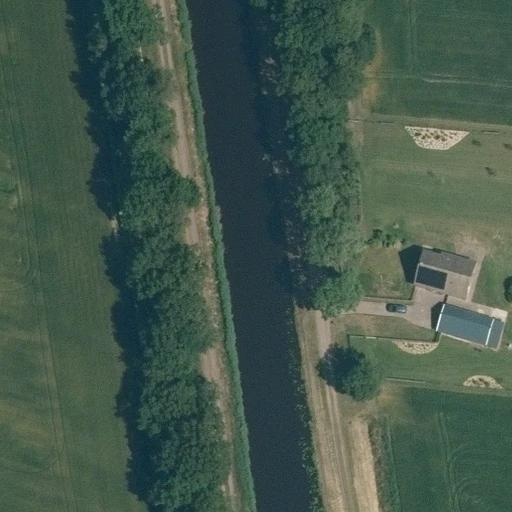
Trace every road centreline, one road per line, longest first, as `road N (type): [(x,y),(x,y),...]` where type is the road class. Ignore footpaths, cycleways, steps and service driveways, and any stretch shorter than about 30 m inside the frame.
road 1 (track): [(354,511),(281,0)]
road 2 (track): [(151,0),(221,511)]
